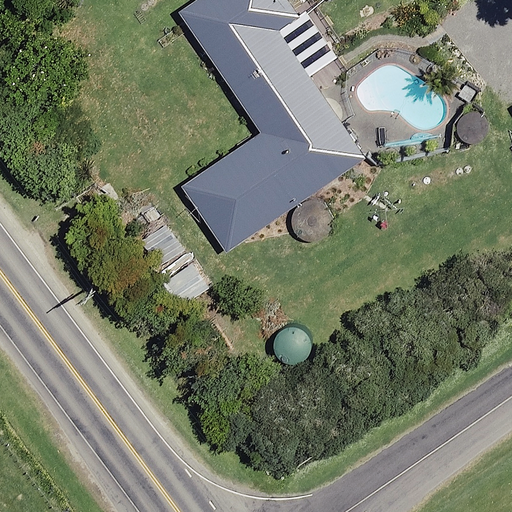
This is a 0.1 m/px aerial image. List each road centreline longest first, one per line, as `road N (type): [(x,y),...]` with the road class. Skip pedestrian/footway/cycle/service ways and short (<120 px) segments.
road 1 (secondary): [(0,277),(175,511)]
road 2 (unclassified): [(350,511),(511,400)]
